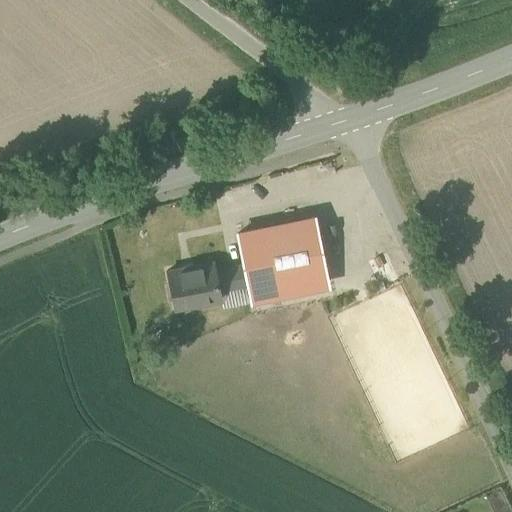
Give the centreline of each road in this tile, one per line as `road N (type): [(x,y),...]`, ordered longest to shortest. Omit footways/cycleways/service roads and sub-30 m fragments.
road 1 (unclassified): [(347,121),(511,469)]
road 2 (tertiary): [(347,121),(0,238)]
road 3 (unclassified): [(192,0),(347,121)]
road 4 (tertiary): [(511,58),(347,121)]
